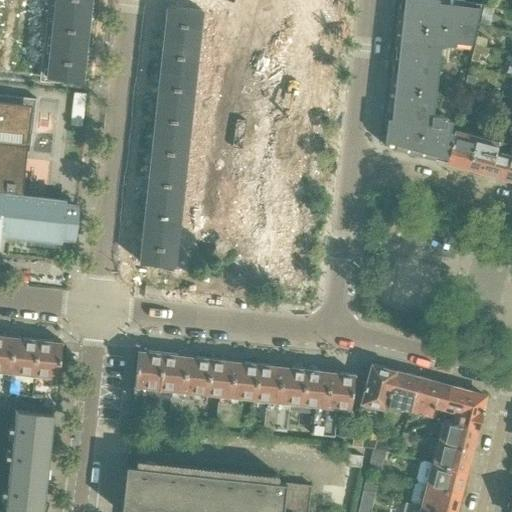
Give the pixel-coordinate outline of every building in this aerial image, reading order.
[(163,0),(137,259),(304,277),(325,77),(231,67),(237,0),(163,0)] [(398,0),(383,145),(444,161),(452,132),(448,131),(451,121),(439,117),(439,115),(432,115),(439,44),(468,47),(479,3),(454,0),(398,0)] [(493,5),(483,3),(481,13),(490,15),(493,5)] [(33,19),(32,29),(42,30),(43,20),(33,19)] [(69,23),(68,33),(78,34),(79,24),(69,23)] [(32,29),(31,39),(36,40),(41,40),(42,30),(32,29)] [(68,33),(67,43),(72,43),(77,44),(78,34),(68,33)] [(0,75),(14,77),(18,38),(0,35),(0,75)] [(18,38),(14,77),(32,79),(36,40),(31,39),(18,38)] [(36,40),(32,79),(50,81),(54,41),(41,40),(36,40)] [(54,41),(50,81),(68,83),(72,43),(67,43),(54,41)] [(72,43),(68,83),(87,85),(91,45),(77,44),(72,43)] [(470,60),(480,62),(483,47),(474,45),(470,60)] [(464,87),(472,89),(475,77),(466,75),(464,87)] [(462,104),(469,106),(472,94),(465,92),(462,104)] [(69,125),(81,126),(85,94),(73,93),(69,125)] [(0,234),(59,241),(59,238),(72,239),(76,205),(63,204),(63,200),(14,195),(21,133),(31,134),(35,98),(0,94),(0,234)] [(457,167),(467,170),(469,161),(475,135),(453,129),(452,132),(444,161),(455,164),(457,167)] [(479,171),(501,176),(507,154),(494,151),(497,141),(475,135),(469,161),(467,170),(476,172),(479,171)] [(507,154),(501,176),(504,177),(506,180),(511,182),(511,145),(509,154),(507,154)] [(0,399),(6,400),(13,336),(3,335),(3,336),(0,335),(0,399)] [(17,395),(30,397),(36,339),(22,338),(22,337),(13,336),(6,400),(16,402),(17,395)] [(36,339),(30,397),(43,398),(42,405),(52,405),(54,406),(57,378),(58,377),(57,377),(61,343),(61,342),(60,342),(60,341),(50,340),(50,341),(37,340),(37,339),(36,339)] [(142,408),(156,410),(157,399),(156,399),(161,353),(147,352),(147,351),(147,352),(138,351),(138,350),(136,350),(136,351),(137,351),(133,385),(132,385),(132,387),(133,387),(130,414),(142,416),(142,408)] [(168,411),(168,418),(178,419),(185,356),(176,355),(176,354),(175,354),(175,355),(162,353),(161,353),(156,399),(157,399),(156,410),(163,410),(164,400),(168,400),(167,411),(168,411)] [(207,394),(210,359),(210,358),(208,358),(195,357),(195,356),(194,356),(194,357),(185,356),(178,419),(190,421),(192,400),(191,399),(191,392),(207,394)] [(215,423),(226,424),(233,361),(210,359),(207,394),(219,395),(218,402),(217,402),(215,423)] [(253,400),(253,399),(257,363),(256,363),(256,364),(233,361),(226,424),(237,425),(240,399),(253,400)] [(263,429),(274,429),(281,366),(258,364),(258,363),(257,363),(253,399),(267,400),(266,408),(265,408),(263,429)] [(386,404),(394,372),(394,370),(369,364),(366,376),(364,384),(363,384),(362,389),(363,389),(359,402),(374,406),(373,411),(382,414),(383,409),(384,404),(386,404)] [(286,402),(301,404),(305,368),(304,368),(304,369),(281,366),(274,429),(285,430),(287,411),(286,411),(286,402)] [(311,433),(321,435),(328,372),(305,369),(305,368),(301,404),(314,405),(314,413),(313,413),(311,433)] [(328,372),(321,435),(332,436),(335,415),(334,415),(335,407),(348,409),(348,410),(350,410),(350,409),(349,409),(353,375),(354,375),(354,374),(351,373),(351,374),(328,372)] [(386,404),(408,410),(417,376),(406,373),(403,375),(394,372),(386,404)] [(430,416),(433,417),(436,408),(442,410),(448,387),(428,382),(426,379),(417,376),(408,410),(430,416)] [(442,419),(475,429),(477,429),(485,397),(464,392),(462,389),(456,387),(453,389),(448,387),(442,410),(454,413),(452,422),(442,419)] [(47,505),(42,504),(48,452),(50,452),(50,453),(51,453),(55,441),(54,441),(49,441),(52,415),(52,414),(51,413),(51,414),(15,410),(16,410),(14,410),(14,411),(13,428),(8,427),(7,430),(12,431),(10,455),(5,454),(4,457),(9,458),(6,491),(1,491),(0,494),(5,495),(3,511),(45,511),(48,504),(47,505)] [(442,419),(436,441),(472,450),(474,441),(472,438),(475,429),(442,419)] [(338,425),(337,437),(348,438),(349,426),(338,425)] [(399,444),(407,446),(409,446),(412,435),(402,432),(399,444)] [(352,446),(361,447),(362,436),(353,435),(353,446),(352,446)] [(385,451),(391,452),(393,441),(378,438),(377,439),(375,449),(385,451)] [(430,462),(464,472),(466,461),(469,459),(472,450),(436,441),(431,462),(430,462)] [(385,452),(372,449),(367,467),(380,471),(385,452)] [(348,454),(348,457),(347,465),(360,467),(361,456),(348,454)] [(153,461),(153,459),(143,458),(142,460),(135,459),(134,466),(124,465),(119,511),(307,511),(310,485),(276,481),(277,474),(153,461)] [(415,478),(417,482),(458,493),(459,491),(461,490),(463,484),(461,481),(464,472),(430,462),(423,461),(419,463),(415,478)] [(362,490),(365,491),(375,494),(377,486),(364,482),(362,490)] [(411,504),(419,506),(441,511),(453,511),(455,505),(458,504),(460,498),(458,495),(458,493),(417,482),(413,484),(409,500),(411,504)]
